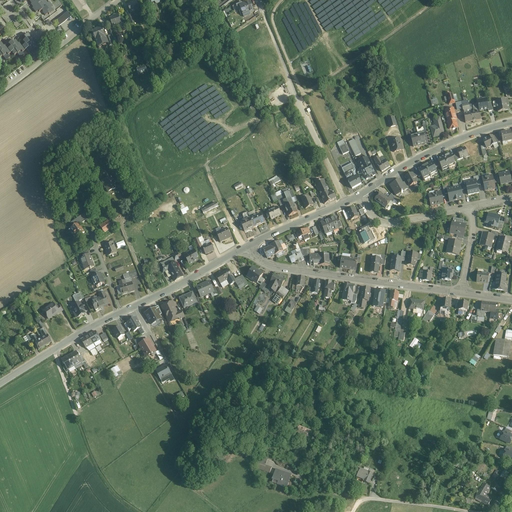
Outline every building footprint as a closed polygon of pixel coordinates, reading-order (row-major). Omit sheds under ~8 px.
[(15,0),(17,2),(18,1),(21,4),(22,3),(24,5),(28,1),(31,5),(30,6),(33,9),(32,10),(35,14),(38,12),(39,13),(41,11),(43,13),(42,13),(45,17),(48,15),(49,16),(49,15),(53,12),(51,9),(53,8),(52,6),(49,3),(47,4),(44,0),(43,1),(42,0),(15,0)] [(63,6),(58,0),(56,2),(56,3),(52,6),(53,8),(51,9),(53,12),(49,15),(50,17),(57,12),(56,11),(63,6)] [(75,14),(64,0),(58,0),(63,6),(68,12),(71,17),(75,14)] [(136,1),(132,2),(133,4),(128,6),(131,14),(139,10),(136,1)] [(250,2),(243,4),(240,1),(233,7),(235,13),(241,10),(244,17),(250,15),(250,13),(254,12),(250,2)] [(68,12),(54,23),(58,27),(71,17),(68,12)] [(250,15),(244,17),(246,23),(251,21),(256,17),(254,12),(250,13),(250,15)] [(118,15),(114,16),(115,17),(110,19),(113,27),(121,24),(118,15)] [(101,28),(98,29),(98,30),(92,32),(95,40),(104,37),(101,28)] [(32,42),(30,39),(27,41),(26,40),(23,43),(25,46),(22,48),(25,51),(26,51),(28,54),(31,52),(32,52),(35,50),(36,51),(40,49),(37,45),(36,46),(33,42),(32,42)] [(18,45),(15,42),(12,44),(11,43),(8,45),(10,48),(8,50),(10,54),(11,53),(14,56),(17,54),(17,55),(21,52),(22,54),(25,51),(22,48),(21,48),(19,44),(18,45)] [(4,47),(3,48),(1,44),(0,44),(0,58),(2,57),(3,57),(6,55),(7,56),(10,54),(8,50),(7,51),(4,47)] [(509,83),(502,85),(505,93),(511,91),(509,83)] [(453,95),(449,96),(449,93),(446,94),(447,97),(449,105),(455,104),(453,95)] [(486,100),(477,102),(478,107),(479,112),(488,111),(487,104),(486,100)] [(507,100),(497,102),(496,103),(493,103),(493,104),(494,108),(495,109),(497,108),(498,114),(508,112),(507,107),(509,107),(507,100)] [(468,102),(461,103),(462,111),(463,112),(470,110),(468,105),(468,102)] [(478,107),(473,108),(474,113),(471,114),(470,110),(463,112),(464,115),(465,125),(481,122),(479,112),(478,107)] [(451,110),(447,111),(447,112),(445,112),(446,116),(445,117),(446,119),(447,120),(448,123),(455,121),(456,121),(453,110),(451,111),(451,110)] [(394,118),(388,119),(390,128),(396,126),(394,118)] [(440,118),(433,120),(435,127),(431,129),(433,139),(441,137),(441,136),(444,135),(440,118)] [(455,121),(448,123),(447,123),(448,127),(449,128),(450,131),(452,130),(452,131),(455,130),(457,129),(456,126),(456,124),(455,121)] [(424,133),(417,135),(420,146),(428,144),(425,133),(424,133)] [(511,133),(501,135),(502,143),(506,142),(506,143),(511,142),(511,139),(511,135),(511,133)] [(410,137),(413,148),(420,146),(417,135),(410,137)] [(493,137),(482,142),(486,150),(497,145),(493,138),(493,137)] [(399,139),(390,142),(394,154),(402,151),(399,139)] [(354,140),(348,143),(355,158),(361,155),(354,140)] [(345,145),(339,148),(343,155),(349,153),(345,145)] [(465,150),(457,153),(458,155),(460,161),(464,159),(464,160),(468,158),(465,150)] [(452,159),(450,156),(444,158),(449,169),(455,167),(454,164),(452,159)] [(386,161),(382,158),(380,160),(378,157),(374,160),(382,173),(390,168),(385,161),(386,161)] [(367,158),(358,162),(361,169),(358,171),(357,173),(359,176),(362,174),(366,182),(376,177),(367,158)] [(444,158),(437,161),(440,167),(442,172),(449,169),(444,158)] [(352,164),(342,169),(347,179),(350,177),(351,179),(354,178),(356,177),(354,174),(355,171),(352,164)] [(432,164),(431,164),(425,168),(430,178),(437,175),(435,170),(432,164)] [(430,178),(425,168),(418,171),(421,177),(424,182),(430,178)] [(509,173),(499,175),(499,177),(500,183),(501,186),(511,183),(509,173)] [(412,175),(405,179),(410,188),(417,184),(414,179),(412,175)] [(356,177),(354,178),(351,179),(352,180),(348,182),(352,189),(361,185),(356,176),(356,177)] [(492,176),(487,178),(490,191),(495,190),(494,184),(493,178),(492,176)] [(479,181),(478,177),(473,178),(474,180),(465,182),(468,196),(479,193),(477,186),(480,186),(479,181)] [(111,178),(102,182),(105,188),(106,187),(108,193),(116,189),(115,187),(111,178)] [(487,178),(482,179),(482,180),(483,187),(485,192),(490,191),(487,178)] [(329,191),(324,180),(315,184),(325,205),(336,199),(332,190),(329,191)] [(402,186),(399,182),(390,187),(396,197),(401,194),(401,195),(403,194),(402,194),(405,192),(402,186)] [(463,199),(460,187),(447,190),(450,202),(463,199)] [(288,193),(284,194),(286,200),(287,202),(293,215),(297,213),(293,204),(291,201),(288,193)] [(441,193),(435,194),(437,205),(443,204),(442,198),(441,193)] [(388,200),(380,194),(375,200),(386,209),(391,202),(388,200)] [(428,196),(429,201),(431,207),(437,205),(435,194),(428,196)] [(310,197),(302,201),(306,209),(313,206),(312,203),(313,203),(310,197)] [(287,202),(286,200),(283,202),(285,207),(285,208),(289,217),(293,215),(287,202)] [(216,203),(202,211),(203,215),(218,207),(216,203)] [(155,205),(145,212),(147,216),(153,213),(158,209),(155,205)] [(180,207),(183,215),(190,212),(188,208),(185,209),(184,205),(180,207)] [(277,208),(267,213),(271,220),(281,216),(277,208)] [(354,209),(347,212),(351,221),(358,218),(358,216),(357,213),(356,213),(354,209)] [(85,214),(71,224),(74,228),(69,232),(76,240),(85,234),(79,227),(89,220),(85,214)] [(248,214),(242,217),(244,222),(240,223),(244,232),(255,228),(251,219),(248,214)] [(261,214),(251,219),(255,228),(265,223),(261,214)] [(500,217),(488,215),(486,222),(489,223),(488,228),(493,229),(493,228),(497,229),(497,228),(499,222),(500,217)] [(334,218),(328,221),(332,232),(339,229),(336,223),(334,218)] [(328,221),(321,224),(322,225),(324,230),(326,235),(327,237),(332,235),(331,234),(333,233),(332,232),(328,221)] [(113,229),(108,222),(100,228),(105,234),(113,229)] [(452,223),(452,222),(450,234),(464,237),(466,225),(458,224),(452,223)] [(227,229),(222,232),(220,229),(216,231),(217,234),(216,234),(221,243),(225,241),(224,240),(230,237),(227,229)] [(308,229),(301,232),(296,234),(298,239),(303,237),(305,241),(310,239),(308,235),(310,234),(308,229)] [(490,235),(483,233),(480,246),(491,249),(494,236),(490,235)] [(503,238),(500,237),(500,238),(497,250),(507,253),(511,240),(503,238)] [(209,240),(204,242),(200,244),(199,244),(201,249),(202,248),(205,255),(214,251),(211,244),(209,240)] [(461,243),(451,241),(449,241),(446,253),(459,256),(461,243)] [(283,251),(279,242),(271,246),(275,255),(283,251)] [(113,243),(105,246),(107,252),(106,253),(107,256),(109,256),(109,257),(117,254),(113,243)] [(271,246),(263,250),(267,259),(275,255),(271,246)] [(299,249),(291,252),(293,256),(289,258),(292,264),(296,262),(295,261),(300,258),(301,261),(304,260),(299,249)] [(194,250),(184,256),(190,266),(198,261),(197,259),(199,258),(194,250)] [(418,254),(409,253),(407,266),(414,267),(415,261),(417,262),(417,260),(418,254)] [(397,254),(395,262),(392,261),(390,271),(399,272),(401,263),(401,260),(402,255),(397,254)] [(90,257),(81,260),(85,272),(90,270),(91,270),(92,270),(91,269),(94,268),(90,257)] [(342,257),(341,261),(340,268),(348,269),(349,258),(342,257)] [(357,259),(349,258),(348,269),(356,270),(357,263),(357,260),(357,259)] [(380,259),(372,258),(370,272),(378,273),(379,265),(380,259)] [(183,277),(174,262),(166,266),(165,265),(162,267),(165,272),(168,271),(175,282),(183,277)] [(453,271),(447,270),(447,268),(443,267),(442,280),(450,281),(451,278),(452,278),(453,271)] [(263,274),(253,268),(247,277),(256,283),(257,282),(258,282),(261,278),(263,274)] [(432,269),(428,268),(427,272),(424,272),(423,278),(422,280),(431,282),(432,269)] [(228,270),(222,274),(226,281),(228,280),(229,280),(228,281),(230,285),(235,283),(234,281),(235,280),(228,270)] [(136,271),(129,273),(131,278),(130,278),(131,279),(138,277),(136,271)] [(489,274),(477,273),(476,282),(488,284),(489,274)] [(507,275),(499,274),(499,273),(497,273),(495,290),(504,292),(507,275)] [(93,278),(92,278),(93,280),(92,280),(94,286),(96,285),(97,287),(104,284),(100,274),(99,275),(93,278)] [(226,281),(222,274),(216,278),(220,285),(226,281)] [(285,281),(274,275),(270,283),(271,283),(269,287),(268,289),(275,293),(278,287),(281,288),(281,287),(285,281)] [(235,280),(234,281),(235,283),(238,288),(243,284),(245,287),(248,285),(242,276),(235,280)] [(305,278),(297,277),(297,281),(293,281),(292,290),(296,291),(295,292),(300,293),(304,288),(305,278)] [(264,280),(261,278),(258,282),(257,282),(256,283),(261,286),(263,283),(264,280)] [(132,283),(125,284),(124,281),(119,282),(120,286),(119,286),(122,295),(135,291),(132,283)] [(212,289),(209,282),(197,288),(201,298),(212,292),(214,292),(212,289)] [(335,285),(331,284),(331,282),(326,282),(325,290),(324,297),(331,298),(332,291),(334,292),(335,285)] [(354,286),(345,285),(343,299),(351,301),(353,294),(354,286)] [(288,292),(281,287),(281,288),(278,292),(285,296),(285,297),(288,292)] [(370,289),(362,287),(361,293),(360,299),(360,304),(359,304),(358,307),(363,308),(365,300),(368,301),(369,297),(371,297),(371,294),(369,294),(370,289)] [(384,291),(376,290),(374,298),(383,300),(383,298),(385,298),(385,294),(384,294),(384,291)] [(278,292),(278,291),(275,295),(276,296),(281,299),(282,300),(285,296),(278,292)] [(399,293),(391,292),(390,295),(388,295),(388,298),(390,299),(389,301),(388,307),(393,307),(394,302),(397,302),(399,293)] [(81,293),(73,297),(77,305),(80,303),(79,301),(84,299),(81,293)] [(192,293),(180,299),(184,309),(196,303),(197,303),(195,299),(192,293)] [(104,294),(100,296),(101,298),(92,302),(95,310),(99,308),(100,308),(104,307),(104,306),(109,304),(105,297),(104,294)] [(450,301),(442,299),(440,308),(441,308),(440,311),(440,313),(444,314),(444,312),(448,313),(449,309),(450,301)] [(291,300),(287,306),(292,310),(297,303),(291,300)] [(420,302),(410,300),(409,309),(423,311),(424,304),(420,304),(420,302)] [(468,303),(460,302),(459,311),(458,315),(465,316),(466,312),(467,312),(468,303)] [(52,303),(42,311),(48,320),(58,312),(59,312),(55,308),(52,303)] [(77,305),(73,307),(76,313),(74,314),(76,319),(78,318),(86,314),(84,312),(85,311),(82,306),(80,303),(77,305)] [(177,314),(172,303),(162,307),(169,324),(179,319),(176,314),(177,314)] [(496,305),(487,303),(486,313),(491,314),(490,319),(493,320),(496,320),(497,314),(495,314),(496,305)] [(177,314),(176,314),(179,319),(179,320),(185,317),(182,311),(177,314)] [(434,316),(428,311),(422,320),(426,323),(428,320),(430,322),(434,316)] [(155,312),(147,316),(153,326),(160,322),(155,312)] [(399,318),(397,318),(397,319),(393,336),(398,337),(399,337),(400,332),(402,319),(399,318)] [(135,319),(127,324),(129,328),(131,327),(134,333),(141,329),(135,319)] [(125,336),(120,328),(113,332),(118,340),(125,336)] [(51,343),(44,331),(40,333),(43,338),(40,339),(45,347),(51,343)] [(96,332),(88,336),(94,345),(101,341),(96,332)] [(94,345),(88,336),(81,341),(82,343),(81,344),(83,346),(84,346),(86,350),(94,345)] [(37,341),(35,337),(31,339),(35,346),(34,347),(35,348),(36,347),(38,351),(45,347),(40,339),(37,341)] [(417,342),(418,340),(414,337),(409,345),(417,350),(421,344),(417,342)] [(511,342),(496,340),(493,355),(508,358),(511,342)] [(156,353),(149,341),(141,346),(147,356),(151,354),(151,356),(156,353)] [(90,352),(85,356),(88,361),(94,358),(90,352)] [(79,359),(75,353),(69,357),(75,367),(82,363),(79,359)] [(69,357),(63,360),(66,366),(66,367),(68,371),(75,367),(69,357)] [(116,379),(123,375),(118,367),(111,371),(116,379)] [(166,367),(156,373),(160,381),(171,375),(169,372),(167,367),(166,367)] [(487,419),(494,421),(496,413),(489,411),(487,419)] [(314,430),(301,425),(297,432),(311,438),(314,430)] [(504,432),(503,434),(502,434),(500,437),(501,438),(500,440),(510,444),(511,438),(511,435),(510,435),(504,432)] [(511,451),(505,450),(505,452),(503,452),(502,456),(503,457),(503,458),(511,460),(511,451)] [(377,474),(362,467),(358,476),(366,480),(365,481),(373,485),(377,474)] [(294,475),(277,469),(273,484),(289,489),(294,475)] [(509,474),(503,471),(499,478),(505,481),(509,474)] [(467,485),(462,482),(459,487),(465,490),(467,485)] [(500,486),(495,483),(491,488),(497,492),(500,486)] [(484,484),(475,499),(488,506),(492,499),(486,495),(490,488),(484,484)]
